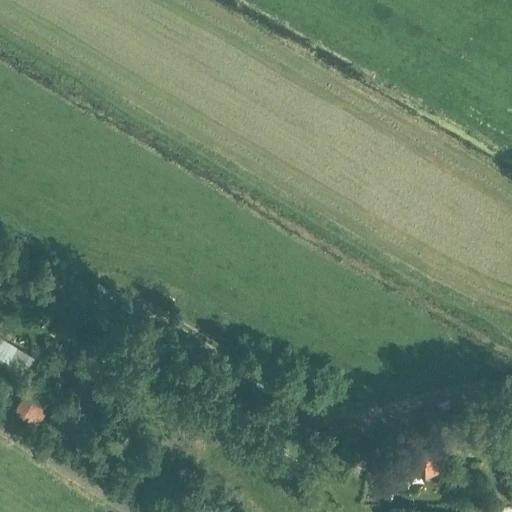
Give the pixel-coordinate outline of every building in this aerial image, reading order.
[(17,382),(31,361),(15,352),(18,348),(0,336),(0,366),(4,369),(2,372),(17,382)] [(39,425),(47,412),(45,411),(49,403),(28,391),(16,411),(39,425)] [(95,405),(80,397),(78,401),(73,399),(57,429),(81,442),(97,412),(92,409),(95,405)] [(400,469),(439,469),(439,448),(453,448),(453,444),(492,444),(492,417),(471,417),(472,427),(428,428),(428,444),(400,445),(400,469)] [(511,426),(499,427),(499,463),(511,462),(511,426)]
